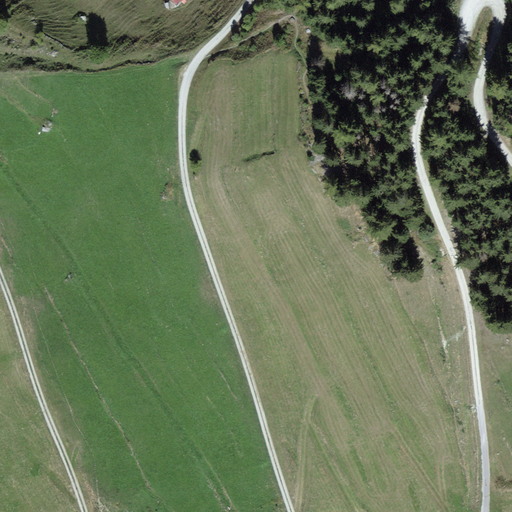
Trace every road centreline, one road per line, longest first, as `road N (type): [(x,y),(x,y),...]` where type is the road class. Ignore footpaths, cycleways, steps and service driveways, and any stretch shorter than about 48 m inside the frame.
road 1 (track): [(250,0),(194,63),(181,140),(190,200),(291,511)]
road 2 (track): [(480,0),(426,99),(416,135),(461,279),(480,404)]
road 3 (track): [(85,511),(0,271)]
road 4 (track): [(511,161),(478,100),(499,22),(493,0)]
